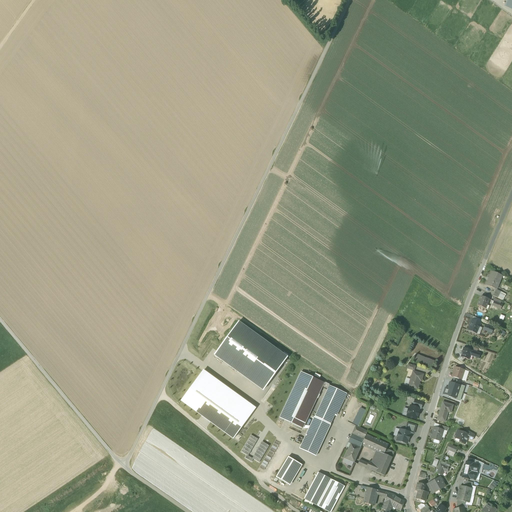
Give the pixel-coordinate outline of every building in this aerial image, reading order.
[(486,285),(495,289),(497,282),(499,283),(502,276),(492,272),(486,285)] [(492,296),(498,298),(501,292),(496,289),(492,296)] [(498,298),(503,301),(506,294),(501,292),(498,298)] [(477,305),(485,308),(489,299),(481,296),(477,305)] [(468,330),(476,333),(479,327),(480,323),(472,319),(470,323),(471,323),(468,330)] [(287,357),(238,322),(214,355),(263,391),(287,357)] [(461,357),(468,359),(470,354),(471,350),(464,348),(462,351),(463,351),(461,357)] [(435,361),(421,356),(419,361),(433,367),(435,361)] [(452,377),(461,380),(464,370),(455,367),(452,377)] [(203,370),(199,376),(251,414),(256,408),(203,370)] [(280,418),(302,429),(324,383),(301,372),(280,418)] [(408,386),(417,389),(420,381),(421,381),(423,375),(413,372),(410,379),(408,386)] [(199,376),(181,401),(233,439),(251,414),(199,376)] [(449,382),(447,388),(461,393),(463,388),(459,387),(460,386),(449,382)] [(329,386),(314,417),(330,425),(345,393),(329,386)] [(459,399),(461,393),(447,388),(445,388),(443,394),(449,396),(448,397),(451,398),(452,398),(455,399),(456,397),(459,399)] [(419,409),(421,409),(423,401),(415,399),(413,407),(419,409)] [(437,419),(442,421),(445,414),(446,414),(447,412),(450,413),(452,406),(443,403),(437,419)] [(407,417),(416,419),(417,416),(418,416),(419,412),(418,412),(419,409),(413,407),(410,406),(409,409),(408,409),(407,413),(408,413),(407,417)] [(360,408),(352,424),(358,427),(366,411),(360,408)] [(330,425),(314,417),(299,449),(315,457),(330,425)] [(407,423),(405,431),(410,432),(410,433),(413,434),(416,426),(407,423)] [(352,434),(364,439),(366,435),(367,432),(355,426),(352,434)] [(433,439),(440,441),(441,437),(443,431),(443,430),(437,428),(433,427),(430,438),(433,439)] [(398,437),(397,441),(406,444),(408,440),(410,436),(409,436),(410,433),(410,432),(405,431),(400,430),(399,433),(398,433),(397,437),(398,437)] [(459,442),(464,444),(467,438),(468,435),(465,433),(457,430),(455,436),(456,436),(455,438),(460,440),(459,442)] [(467,438),(472,441),(474,435),(466,430),(465,433),(468,435),(467,438)] [(352,434),(348,443),(350,444),(360,448),(362,444),(364,439),(352,434)] [(251,435),(241,452),(246,455),(248,456),(258,439),(251,435)] [(376,451),(383,454),(384,454),(386,449),(388,445),(366,435),(364,439),(362,444),(376,451)] [(253,459),(259,463),(269,446),(262,442),(252,459),(253,459)] [(350,444),(348,448),(344,458),(345,459),(353,463),(354,463),(360,448),(350,444)] [(449,451),(454,453),(457,448),(449,444),(446,450),(449,451)] [(386,449),(384,454),(392,458),(394,452),(386,449)] [(261,465),(266,468),(274,453),(269,450),(261,465)] [(376,451),(371,462),(379,465),(383,454),(376,451)] [(383,454),(379,465),(376,472),(384,476),(392,458),(384,454),(383,454)] [(275,478),(286,484),(299,463),(288,457),(275,478)] [(479,462),(475,460),(474,464),(478,464),(478,467),(477,473),(480,474),(481,474),(482,469),(481,468),(483,464),(479,462)] [(366,468),(376,472),(379,465),(371,462),(369,461),(368,464),(366,468)] [(474,464),(467,462),(466,462),(462,477),(464,478),(468,479),(475,480),(477,473),(478,467),(474,464)] [(302,465),(299,463),(286,484),(290,486),(302,465)] [(436,473),(442,476),(444,471),(447,472),(448,467),(445,466),(440,464),(436,473)] [(317,506),(331,479),(318,472),(304,499),(317,506)] [(440,477),(434,480),(439,490),(445,487),(442,482),(443,481),(443,480),(442,478),(441,478),(440,478),(440,477)] [(330,511),(344,487),(331,479),(317,506),(328,511),(330,511)] [(429,483),(432,488),(434,491),(433,491),(434,492),(439,490),(434,480),(429,483)] [(415,491),(418,491),(418,490),(424,491),(425,488),(423,485),(418,483),(415,491)] [(460,486),(458,493),(470,496),(472,489),(471,489),(462,487),(460,486)] [(373,505),(375,494),(376,490),(367,488),(363,503),(373,505)] [(427,492),(424,491),(418,490),(418,491),(416,499),(421,500),(424,501),(425,501),(425,500),(427,492)] [(386,496),(384,502),(391,506),(397,497),(393,495),(387,493),(386,496)] [(468,503),(470,496),(458,493),(457,500),(466,502),(468,503)] [(474,497),(470,496),(468,503),(466,502),(465,505),(472,506),(474,497)] [(404,501),(397,497),(391,506),(392,507),(400,511),(404,501)] [(390,511),(392,507),(391,506),(384,502),(382,509),(385,510),(389,511),(390,511)]
